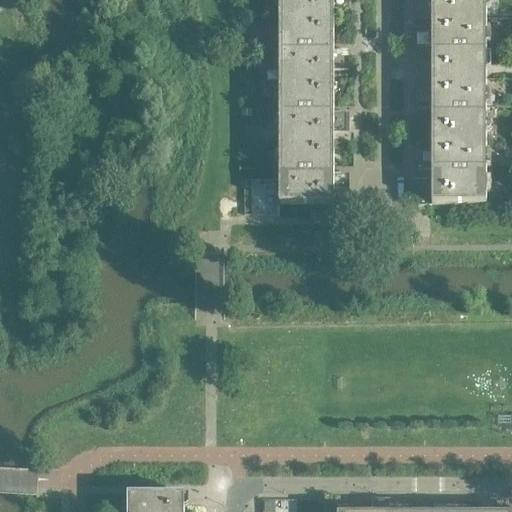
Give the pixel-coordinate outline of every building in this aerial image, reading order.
[(279,0),(279,21),(334,21),(334,20),(330,20),(330,11),(349,11),(348,0),(279,0)] [(486,20),(486,0),(431,0),(432,11),(436,11),(436,19),(432,19),(432,21),(486,20)] [(486,144),(486,81),(486,20),(432,21),(432,22),(436,21),(436,30),(417,30),(417,49),(428,49),(428,46),(432,46),(432,84),(436,84),(436,92),(417,92),(417,111),(428,111),(428,108),(432,108),(432,144),(486,144)] [(334,57),(334,49),(334,30),(330,30),(330,22),(334,22),(334,21),(279,21),(279,82),(334,82),(334,81),(330,81),(330,72),(349,72),(349,53),(338,53),(338,57),(334,57)] [(334,118),(334,111),(334,91),(330,91),(330,83),(334,83),(334,82),(279,82),(279,144),(334,144),(334,143),(330,143),(330,134),(349,134),(349,115),(338,115),(338,119),(334,118)] [(334,180),(334,172),(334,153),(330,153),(330,145),(334,145),(334,144),(279,144),(279,206),(334,206),(334,204),(330,204),(330,195),(349,195),(349,176),(338,176),(338,180),(334,180)] [(486,206),(486,167),(486,144),(432,144),(432,153),(417,153),(417,172),(427,172),(427,169),(432,169),(432,195),(436,195),(436,204),(432,204),(432,206),(486,206)] [(184,511),(184,507),(181,507),(181,497),(128,497),(127,511),(184,511)] [(390,511),(390,502),(372,502),(371,511),(390,511)] [(507,511),(508,502),(489,502),(488,511),(507,511)]
